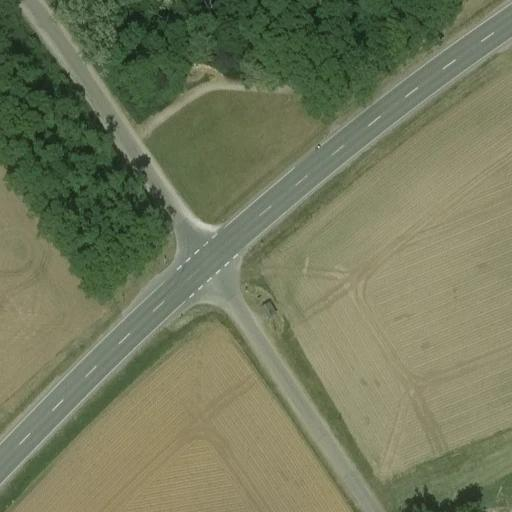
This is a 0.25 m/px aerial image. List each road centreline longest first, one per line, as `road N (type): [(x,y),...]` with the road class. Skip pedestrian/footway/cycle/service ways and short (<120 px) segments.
road 1 (secondary): [(511,22),(211,258)]
road 2 (unclassified): [(211,258),(179,224),(27,0)]
road 3 (unclassified): [(376,511),(211,258)]
road 4 (secondary): [(211,258),(0,466)]
